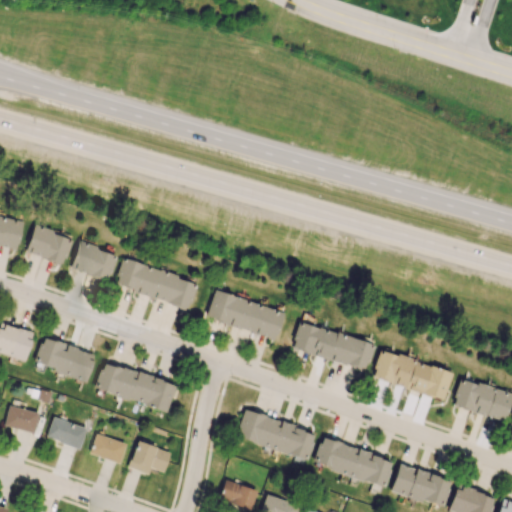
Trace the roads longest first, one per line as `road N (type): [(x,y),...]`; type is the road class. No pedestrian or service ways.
road 1 (residential): [(0,285),(511,469)]
road 2 (trunk): [(0,119),(511,265)]
road 3 (trunk): [(511,223),(82,100)]
road 4 (residential): [(287,0),(511,77)]
road 5 (residential): [(183,511),(220,364)]
road 6 (residential): [(0,468),(129,511)]
